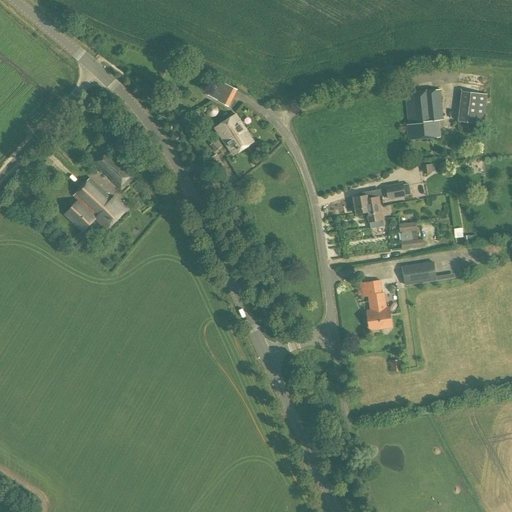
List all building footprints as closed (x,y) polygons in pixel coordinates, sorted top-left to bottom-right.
[(228,107),(237,90),(220,81),(214,78),(210,86),(216,89),(215,92),(210,89),(207,95),(212,97),(211,98),(228,107)] [(408,140),(439,137),(438,120),(443,119),(440,89),(405,93),(408,125),(407,125),(408,140)] [(483,124),(487,94),(461,91),(458,121),(483,124)] [(224,141),(244,128),(235,115),(215,128),(224,141)] [(244,128),(224,141),(233,155),(253,141),(244,128)] [(215,152),(220,147),(215,141),(210,145),(215,152)] [(125,167),(115,158),(104,149),(100,154),(101,155),(98,158),(97,157),(92,161),(118,185),(121,188),(125,184),(124,183),(128,180),(129,181),(134,176),(125,167)] [(215,173),(224,168),(217,154),(208,159),(215,173)] [(422,173),(431,173),(431,164),(422,165),(422,173)] [(112,199),(90,178),(73,196),(78,200),(63,215),(82,232),(95,219),(106,231),(126,210),(113,197),(112,199)] [(403,185),(403,183),(385,186),(388,200),(405,197),(405,195),(411,194),(409,184),(403,185)] [(376,202),(376,197),(367,199),(367,195),(353,198),(356,214),(367,212),(367,211),(369,211),(368,206),(370,205),(370,203),(376,202)] [(367,211),(367,212),(369,222),(382,220),(378,197),(376,197),(376,202),(370,203),(370,205),(368,206),(369,211),(367,211)] [(417,239),(416,230),(417,230),(415,222),(399,224),(400,232),(402,242),(401,242),(402,248),(424,245),(423,239),(417,239)] [(402,266),(404,285),(437,280),(434,262),(402,266)] [(381,293),(380,281),(360,284),(362,297),(369,296),(371,314),(367,315),(369,326),(391,323),(389,307),(386,308),(384,293),(381,293)] [(391,371),(402,370),(400,360),(390,361),(391,371)]
